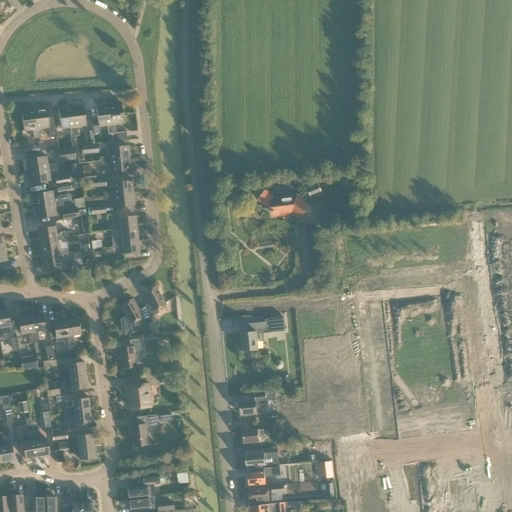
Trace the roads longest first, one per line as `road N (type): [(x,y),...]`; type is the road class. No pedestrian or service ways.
road 1 (unclassified): [(231,511),(188,126),(191,0)]
road 2 (residential): [(58,0),(112,16),(132,37),(142,72),(160,266),(94,305)]
road 3 (residential): [(477,273),(370,291),(365,324),(377,426),(395,454)]
road 4 (residential): [(33,295),(0,109)]
road 5 (residential): [(100,479),(113,458),(94,305)]
road 6 (residential): [(496,440),(477,273)]
